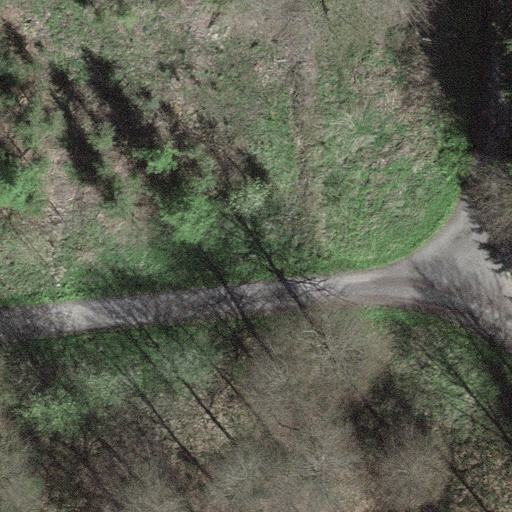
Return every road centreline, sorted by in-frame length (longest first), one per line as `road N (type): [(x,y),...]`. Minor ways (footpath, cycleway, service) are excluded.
road 1 (track): [(0,314),(452,278)]
road 2 (track): [(508,0),(504,164),(452,278)]
